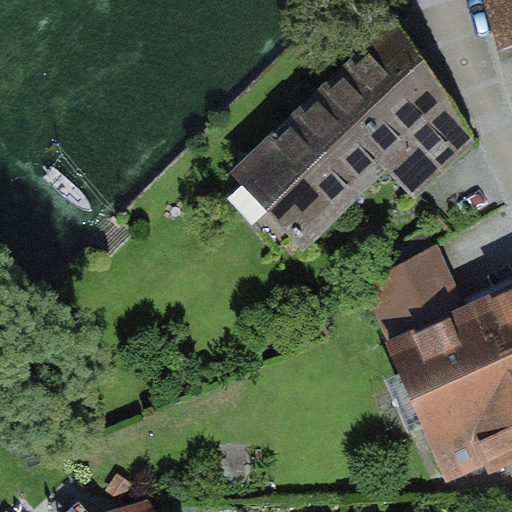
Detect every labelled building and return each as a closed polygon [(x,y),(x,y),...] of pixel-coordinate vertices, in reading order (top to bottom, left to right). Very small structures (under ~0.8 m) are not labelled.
[(511,34),(511,0),(488,0),(506,38),(511,34)] [(453,105),(400,28),(241,181),(306,249),(385,170),(412,199),(476,138),(453,105)] [(397,346),(457,319),(436,254),(382,279),(397,346)] [(511,377),(511,294),(457,319),(397,346),(425,417),(511,377)] [(511,377),(425,417),(452,477),(492,459),(497,470),(511,463),(511,377)]
